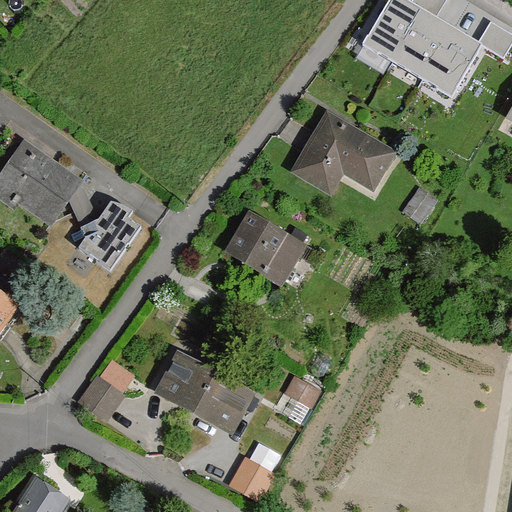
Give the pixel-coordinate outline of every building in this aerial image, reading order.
[(424,9),(409,0),(388,0),(359,49),(390,67),(424,9)] [(455,27),(424,9),(390,67),(421,85),(455,27)] [(486,45),(455,27),(421,85),(452,103),(486,45)] [(330,119),(297,174),(320,187),(333,165),(373,188),(392,155),(330,119)] [(82,180),(25,140),(0,175),(0,198),(13,207),(17,201),(52,226),(70,200),(81,224),(97,217),(84,187),(80,184),(82,180)] [(86,239),(79,248),(112,271),(142,229),(127,220),(133,213),(119,205),(109,202),(97,217),(81,224),(86,239)] [(252,218),(231,252),(266,272),(263,277),(281,287),(305,248),(252,218)] [(0,332),(17,308),(0,295),(0,332)] [(171,375),(178,379),(168,398),(196,413),(217,376),(181,357),(171,375)] [(112,361),(99,380),(122,394),(134,377),(112,361)] [(252,394),(217,376),(196,413),(226,429),(236,410),(242,414),(252,394)] [(107,421),(124,395),(122,394),(99,380),(81,403),(107,421)] [(313,389),(297,381),(290,393),(306,401),(313,389)] [(247,460),(233,488),(259,501),(274,474),(247,460)] [(38,485),(20,511),(58,511),(65,503),(38,485)]
